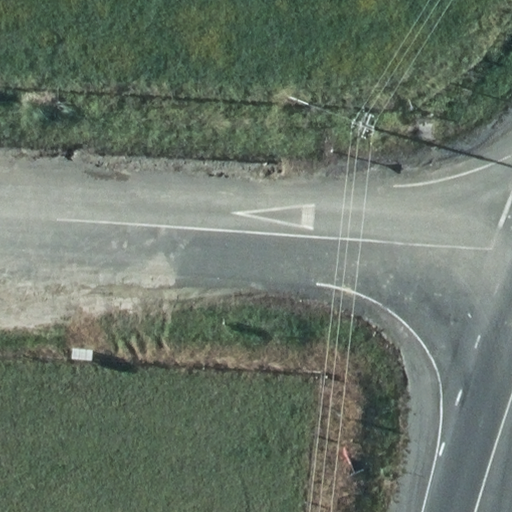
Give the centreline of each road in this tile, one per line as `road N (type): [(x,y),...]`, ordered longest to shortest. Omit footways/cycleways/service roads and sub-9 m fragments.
road 1 (unclassified): [(511,251),(0,219)]
road 2 (secondary): [(511,391),(475,511)]
